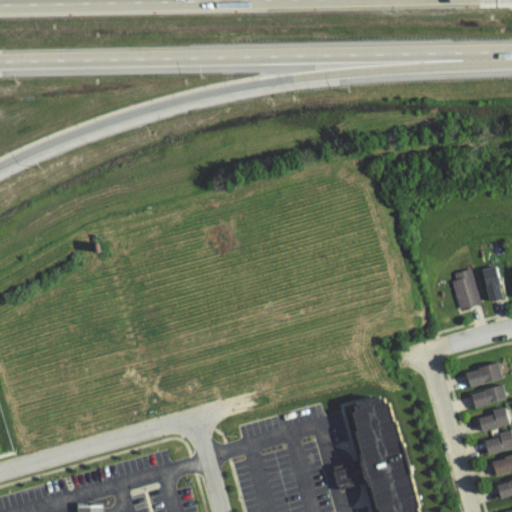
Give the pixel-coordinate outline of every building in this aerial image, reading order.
[(486,297),(481,268),(499,265),(503,294),(486,297)] [(460,304),(456,289),(453,290),(450,279),(454,278),(453,271),(470,267),(477,300),(460,304)] [(470,384),(467,369),(481,367),(481,364),(501,361),(504,379),(470,384)] [(475,407),(471,390),(501,383),(505,400),(475,407)] [(378,511),(371,482),(338,491),(331,464),(360,456),(346,403),(396,390),(427,511),(378,511)] [(482,429),(479,416),(496,413),(495,407),(507,405),(511,423),(482,429)] [(490,452),(511,448),(511,427),(502,429),(503,436),(488,438),(490,452)] [(511,471),(498,475),(493,458),(511,453),(511,471)] [(511,493),(501,495),(499,482),(511,480),(511,478),(511,477),(511,493)] [(79,511),(79,502),(107,502),(107,511),(79,511)]
